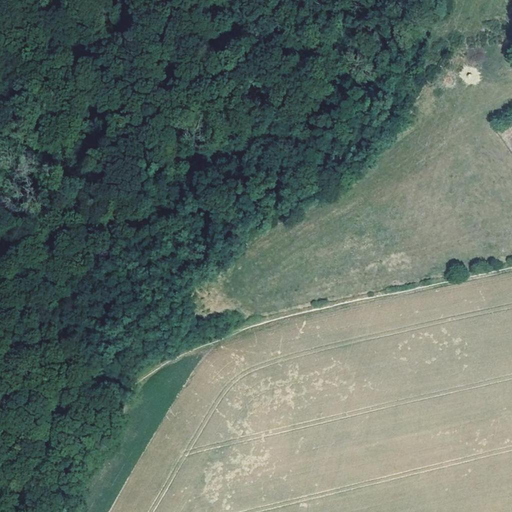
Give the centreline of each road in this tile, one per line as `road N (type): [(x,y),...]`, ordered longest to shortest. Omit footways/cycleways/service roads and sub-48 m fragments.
road 1 (track): [(0,389),(95,390),(258,325),(511,268)]
road 2 (track): [(25,511),(95,390)]
